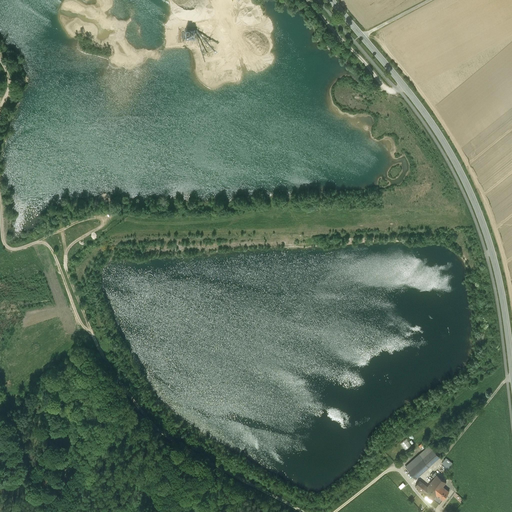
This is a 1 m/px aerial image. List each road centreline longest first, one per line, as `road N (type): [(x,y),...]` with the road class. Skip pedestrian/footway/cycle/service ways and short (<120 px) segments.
road 1 (track): [(302,511),(153,424),(80,323),(51,251),(43,243),(4,244),(0,203)]
road 2 (tertiary): [(330,0),(422,110),(465,182),(494,260),(511,370)]
road 3 (track): [(89,330),(65,255),(104,221),(76,221),(35,243)]
road 4 (track): [(410,485),(511,373)]
road 5 (track): [(308,0),(388,90),(402,85)]
